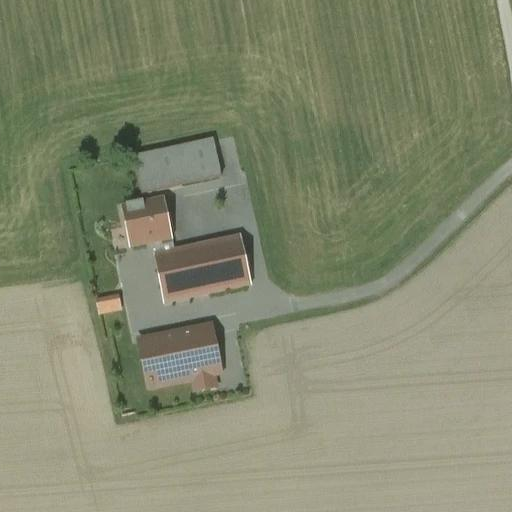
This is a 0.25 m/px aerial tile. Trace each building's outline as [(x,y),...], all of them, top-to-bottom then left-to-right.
[(213,143),(134,160),(142,197),(221,180),(213,143)] [(163,201),(121,210),(130,250),(154,245),(172,241),(163,201)] [(157,257),(155,258),(165,306),(251,288),(240,240),(174,253),(157,257)] [(154,245),(157,257),(174,253),(172,241),(154,245)] [(120,297),(96,300),(98,316),(122,313),(120,297)] [(211,330),(139,344),(148,390),(192,381),(195,394),(216,389),(213,376),(220,375),(211,330)]
